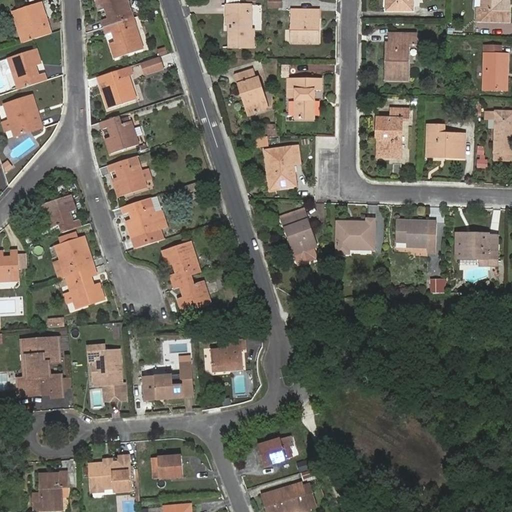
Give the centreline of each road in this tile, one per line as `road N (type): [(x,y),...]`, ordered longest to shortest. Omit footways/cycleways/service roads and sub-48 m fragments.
road 1 (residential): [(292,380),(171,0)]
road 2 (residential): [(355,0),(354,186),(511,191)]
road 3 (residential): [(88,433),(210,423),(246,511)]
road 4 (residential): [(143,292),(119,266),(80,128)]
road 5 (residential): [(80,128),(74,0)]
road 6 (residential): [(80,128),(0,220)]
